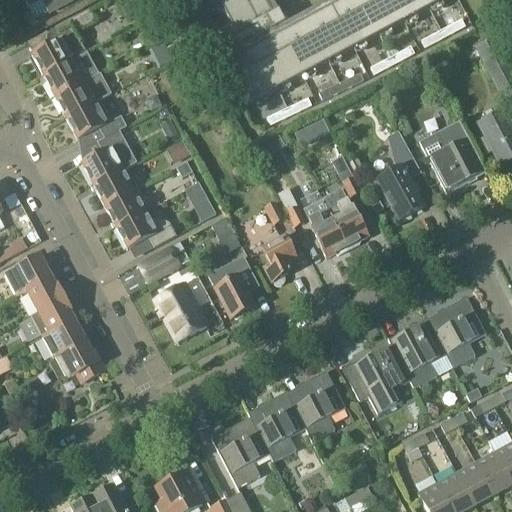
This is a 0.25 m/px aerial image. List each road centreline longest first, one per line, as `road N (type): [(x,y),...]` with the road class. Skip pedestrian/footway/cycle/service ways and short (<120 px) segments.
road 1 (residential): [(157,410),(466,248)]
road 2 (residential): [(157,410),(9,143)]
road 3 (residential): [(0,495),(157,410)]
